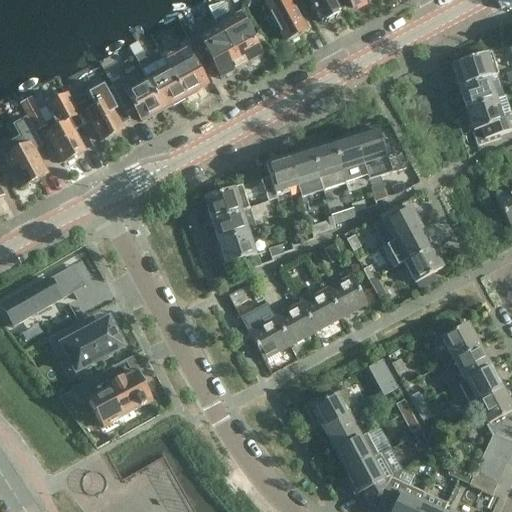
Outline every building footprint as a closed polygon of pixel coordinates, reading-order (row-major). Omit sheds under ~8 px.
[(254,0),(242,0),(241,1),(246,10),(257,5),(254,0)] [(266,0),(263,2),(285,43),(289,41),(291,42),(298,39),(298,36),(307,31),(306,30),(306,31),(291,3),(290,4),(288,0),(266,0)] [(308,0),(321,23),(326,21),(327,24),(328,23),(327,20),(333,17),(335,20),(336,19),(335,16),(339,14),(332,0),(308,0)] [(369,0),(347,0),(352,9),(369,0)] [(207,8),(216,24),(217,24),(240,67),(251,61),(254,62),(257,61),(257,58),(261,56),(247,30),(254,27),(249,18),(242,21),(238,14),(237,14),(238,15),(229,19),(229,14),(223,3),(208,8),(207,8)] [(217,24),(216,24),(216,25),(190,40),(202,61),(208,57),(220,78),(224,76),(226,77),(232,74),(232,71),(240,67),(217,24)] [(194,52),(167,67),(184,100),(196,93),(195,91),(205,86),(199,74),(205,71),(200,62),(202,61),(190,40),(188,41),(194,52)] [(458,89),(488,79),(497,76),(490,54),(451,66),(451,68),(452,67),(459,88),(458,89)] [(184,100),(167,67),(166,67),(162,60),(149,67),(143,57),(139,56),(136,58),(136,57),(134,58),(139,67),(146,80),(162,109),(171,105),(172,106),(184,100)] [(495,100),(488,79),(458,89),(458,90),(459,89),(466,110),(465,111),(495,101),(495,100)] [(146,80),(124,92),(140,121),(150,116),(151,118),(163,111),(162,109),(146,80)] [(90,123),(101,142),(104,140),(106,142),(112,139),(112,136),(122,130),(119,124),(128,119),(110,85),(104,89),(101,84),(86,92),(89,97),(72,106),(83,127),(90,123)] [(18,102),(35,132),(46,127),(38,112),(36,113),(27,96),(18,102)] [(77,116),(66,96),(46,107),(58,129),(46,136),(61,164),(83,152),(69,126),(79,120),(77,116)] [(505,97),(495,100),(495,101),(465,111),(465,112),(466,111),(473,132),(472,133),(477,148),(500,140),(499,136),(511,132),(511,119),(505,97)] [(11,113),(17,123),(25,119),(19,109),(11,113)] [(18,125),(27,141),(36,136),(27,120),(18,125)] [(354,136),(353,137),(363,166),(385,159),(385,161),(386,160),(376,129),(375,130),(354,137),(354,136)] [(363,166),(353,137),(332,144),(332,143),(331,144),(341,173),(363,166)] [(46,175),(34,152),(29,144),(23,148),(18,139),(5,146),(10,155),(4,158),(21,189),(46,175)] [(341,173),(331,144),(310,151),(310,150),(310,151),(319,180),(341,173)] [(319,180),(310,151),(309,151),(288,158),(288,157),(287,158),(290,167),(296,188),(319,180)] [(290,167),(287,158),(266,165),(266,164),(265,165),(269,179),(274,195),(296,188),(290,167)] [(274,195),(269,179),(261,181),(262,185),(268,203),(276,200),(274,195)] [(243,191),(241,187),(203,199),(210,222),(248,210),(243,191)] [(374,203),(387,199),(384,190),(372,194),(374,203)] [(510,228),(511,227),(511,190),(495,200),(510,228)] [(353,214),(354,214),(365,210),(362,203),(350,206),(353,214)] [(410,207),(381,223),(372,228),(383,249),(393,244),(393,243),(421,228),(420,228),(409,209),(410,208),(410,207)] [(255,233),(248,210),(210,222),(217,243),(248,235),(255,233)] [(342,212),(330,216),(330,218),(332,226),(344,222),(342,212)] [(332,226),(330,218),(327,220),(327,221),(310,227),(314,236),(333,229),(332,226)] [(421,229),(421,228),(393,243),(393,244),(404,264),(432,248),(431,248),(420,229),(421,229)] [(255,257),(248,235),(217,243),(225,267),(247,259),(251,270),(260,267),(257,256),(255,257)] [(304,244),(301,236),(288,239),(291,248),(304,244)] [(353,253),(356,251),(360,248),(354,237),(350,240),(347,241),(353,253)] [(270,259),(271,258),(283,254),(280,246),(267,250),(270,259)] [(334,246),(323,251),(330,263),(340,257),(334,246)] [(432,249),(432,248),(404,264),(414,284),(414,285),(443,269),(442,268),(442,269),(431,249),(432,249)] [(369,283),(372,281),(376,279),(376,277),(380,275),(376,267),(371,270),(370,267),(363,271),(369,283)] [(367,306),(351,277),(325,291),(341,320),(367,306)] [(13,329),(60,302),(48,280),(0,307),(13,329)] [(289,288),(281,292),(286,302),(294,298),(289,288)] [(380,303),(384,301),(387,299),(381,288),(374,292),(380,303)] [(316,333),(341,320),(325,291),(300,305),(316,333)] [(289,348),(316,333),(300,305),(274,319),(289,348)] [(263,362),(289,348),(274,319),(248,333),(263,362)] [(122,348),(110,326),(108,322),(86,334),(80,324),(56,337),(57,338),(62,336),(70,352),(63,355),(73,374),(77,372),(78,375),(90,369),(88,366),(94,363),(95,366),(107,359),(106,357),(122,348)] [(441,339),(453,361),(479,347),(467,325),(441,339)] [(486,361),(479,347),(453,361),(464,382),(487,369),(484,362),(486,361)] [(128,360),(72,391),(95,433),(103,429),(105,432),(135,416),(133,413),(151,403),(128,360)] [(400,361),(392,365),(397,375),(406,371),(400,361)] [(383,383),(391,379),(386,368),(378,373),(383,383)] [(490,368),(487,369),(464,382),(458,385),(469,407),(475,404),(502,389),(490,368)] [(511,408),(502,389),(475,404),(487,426),(488,425),(510,414),(511,412),(511,408)] [(311,409),(323,431),(348,417),(356,413),(344,391),(311,409)] [(409,398),(415,409),(423,404),(417,394),(409,398)] [(395,405),(401,416),(409,412),(403,401),(395,405)] [(428,414),(423,404),(415,409),(420,419),(428,414)] [(417,427),(409,412),(401,416),(409,431),(417,427)] [(511,416),(510,414),(488,425),(493,434),(492,435),(511,444),(511,416)] [(360,438),(348,417),(323,431),(334,452),(360,438)] [(366,435),(360,438),(334,452),(346,474),(378,456),(366,435)] [(511,452),(511,444),(492,435),(487,445),(511,456),(511,452)] [(511,456),(487,445),(483,455),(506,466),(511,456)] [(380,455),(378,456),(346,474),(358,495),(361,494),(368,507),(376,511),(386,490),(387,488),(386,488),(391,476),(380,455)] [(506,466),(483,455),(478,465),(501,476),(506,466)] [(501,476),(478,465),(473,476),(496,486),(501,476)] [(458,481),(462,472),(452,467),(448,476),(458,481)] [(469,486),(473,476),(462,472),(458,481),(469,486)] [(496,486),(473,476),(469,486),(492,497),(496,486)] [(416,511),(420,504),(396,493),(387,488),(386,490),(376,511),(378,511),(416,511)]
